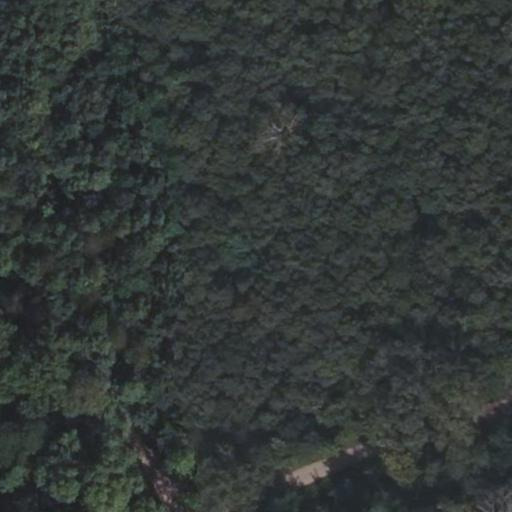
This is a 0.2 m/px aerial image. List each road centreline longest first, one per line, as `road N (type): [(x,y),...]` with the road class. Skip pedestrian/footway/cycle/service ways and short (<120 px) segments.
road 1 (track): [(227,511),(389,441),(511,410)]
road 2 (track): [(183,511),(98,382),(0,327)]
